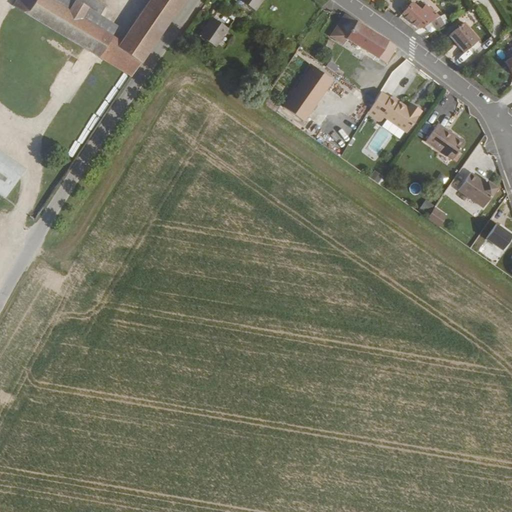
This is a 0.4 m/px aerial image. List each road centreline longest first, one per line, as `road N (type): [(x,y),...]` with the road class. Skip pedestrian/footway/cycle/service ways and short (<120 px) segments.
road 1 (residential): [(0,301),(193,0)]
road 2 (tertiary): [(343,0),(494,113)]
